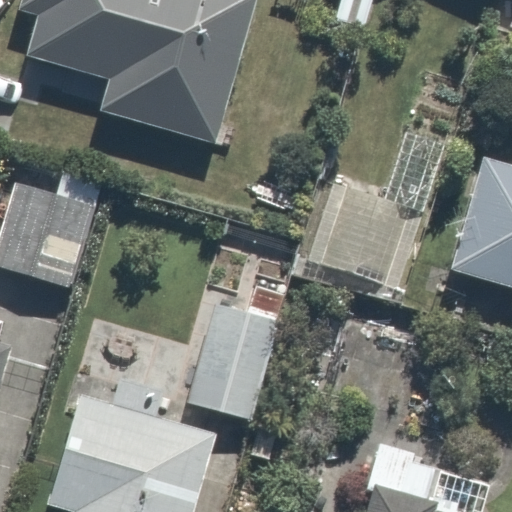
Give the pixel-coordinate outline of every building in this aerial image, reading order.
[(14,0),(0,57),(0,64),(85,86),(79,108),(205,139),(239,0),(14,0)] [(511,166),(463,153),(430,265),(507,288),(500,311),(511,314),(511,166)] [(386,289),(410,203),(312,176),(288,262),(386,289)] [(90,201),(0,181),(0,279),(70,295),(90,201)] [(271,316),(197,301),(177,403),(250,418),(271,316)] [(199,511),(215,432),(49,400),(30,503),(49,507),(47,511),(199,511)] [(444,511),(364,488),(356,511),(444,511)]
